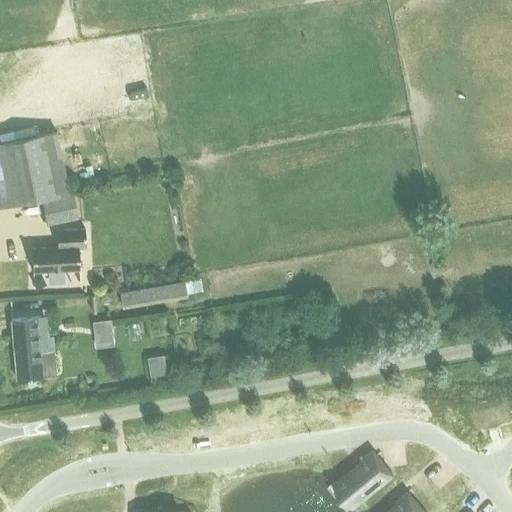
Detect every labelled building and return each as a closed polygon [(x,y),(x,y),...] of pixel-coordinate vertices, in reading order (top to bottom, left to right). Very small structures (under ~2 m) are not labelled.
[(0,207),(68,193),(56,132),(0,143),(0,207)] [(46,223),(77,217),(72,194),(41,200),(46,223)] [(79,246),(86,246),(85,228),(57,229),(58,247),(31,248),(32,272),(80,269),(79,246)] [(184,279),(120,291),(123,308),(187,296),(186,291),(184,281),(184,279)] [(196,279),(184,281),(186,291),(198,289),(196,279)] [(12,320),(17,380),(56,376),(54,351),(39,352),(38,339),(41,339),(40,317),(12,320)] [(109,319),(93,321),(96,345),(112,344),(109,319)] [(136,322),(125,323),(128,339),(138,337),(136,322)] [(162,356),(147,359),(149,376),(165,374),(162,356)] [(507,400),(468,409),(473,429),(487,426),(488,426),(496,424),(497,423),(511,420),(507,400)] [(369,450),(334,480),(356,506),(391,477),(369,450)] [(422,511),(404,491),(379,511),(422,511)]
